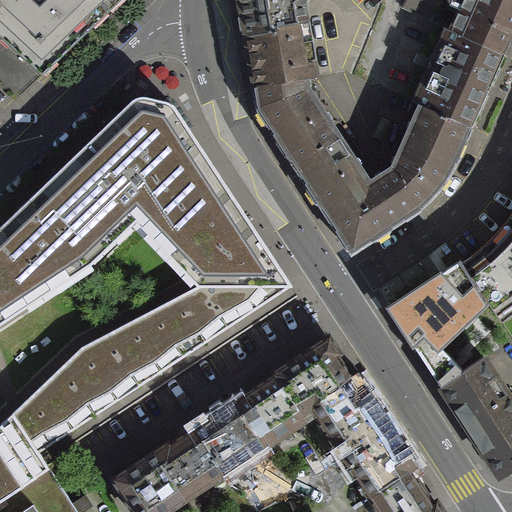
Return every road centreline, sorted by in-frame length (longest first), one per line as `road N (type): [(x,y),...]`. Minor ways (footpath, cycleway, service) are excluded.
road 1 (residential): [(205,0),(222,101),(347,292)]
road 2 (residential): [(347,292),(488,511)]
road 3 (residential): [(174,0),(0,162)]
road 4 (residential): [(347,292),(448,227),(511,145)]
